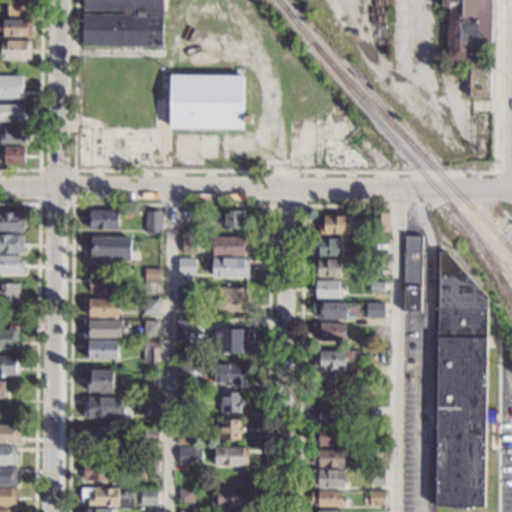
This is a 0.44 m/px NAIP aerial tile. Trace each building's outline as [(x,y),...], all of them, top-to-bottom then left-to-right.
[(32,0),(32,16),(7,16),(7,0),(32,0)] [(164,0),(163,47),(136,46),(136,49),(124,49),(124,47),(82,46),(83,13),(124,14),(124,11),(82,10),(82,0),(164,0)] [(491,0),(491,42),(487,42),(487,61),(491,61),(491,98),(469,98),(469,62),(447,62),(447,7),(442,7),(442,0),(491,0)] [(31,36),(2,36),(2,31),(0,31),(0,23),(2,23),(2,20),(31,19),(31,36)] [(31,59),(0,59),(0,40),(31,40),(31,59)] [(154,63),(147,63),(147,82),(83,82),(83,55),(154,55),(154,63)] [(243,129),(170,129),(170,74),(243,73),(243,129)] [(22,98),(0,98),(0,75),(22,75),(22,98)] [(315,104),(315,167),(287,167),(287,79),(292,79),(315,104)] [(162,99),(155,100),(155,127),(162,132),(162,166),(77,167),(77,126),(79,126),(78,83),(162,83),(162,99)] [(24,121),(0,121),(0,104),(24,104),(24,121)] [(25,144),(0,144),(0,135),(2,135),(2,126),(25,126),(25,144)] [(366,161),(366,167),(322,167),(322,139),(346,139),(366,161)] [(25,163),(3,164),(3,147),(25,147),(25,163)] [(119,229),(89,229),(89,221),(84,221),(83,211),(89,211),(89,210),(119,210),(119,229)] [(246,229),(223,229),(223,224),(218,224),(218,216),(223,215),(223,210),(246,210),(246,229)] [(161,233),(144,234),(144,211),(161,211),(161,233)] [(21,223),(23,223),(23,231),(0,231),(0,212),(21,212),(21,223)] [(389,231),(371,231),(371,212),(389,212),(389,231)] [(350,234),(319,234),(319,224),(322,224),(322,215),(350,215),(350,234)] [(23,253),(0,253),(0,234),(23,234),(23,253)] [(422,312),(404,312),(403,235),(422,235),(422,312)] [(249,245),(244,245),(244,256),(212,256),(212,236),(249,236),(249,245)] [(131,238),(131,260),(107,260),(107,257),(90,257),(90,237),(131,238)] [(196,252),(181,252),(181,237),(196,237),(196,252)] [(343,256),(318,256),(318,239),(343,239),(343,256)] [(487,296),(485,410),(494,410),(494,423),(485,423),(484,507),(473,507),(473,508),(467,508),(467,510),(452,509),(452,508),(446,508),(446,507),(434,507),(437,252),(446,252),(487,296)] [(18,262),(24,262),(24,274),(0,274),(0,255),(18,255),(18,262)] [(195,273),(177,273),(177,258),(195,257),(195,273)] [(248,277),(212,277),(212,258),(248,258),(248,277)] [(341,277),(317,277),(317,259),(341,259),(341,277)] [(161,280),(144,280),(144,268),(161,268),(161,280)] [(110,293),(105,293),(105,296),(98,296),(98,293),(88,293),(88,277),(92,277),(92,270),(110,269),(110,293)] [(339,297),(316,297),(316,280),(339,280),(339,297)] [(385,282),(385,292),(370,292),(370,281),(385,282)] [(21,302),(0,302),(0,283),(21,283),(21,302)] [(195,309),(178,309),(178,286),(195,286),(195,309)] [(247,311),(218,311),(218,287),(247,287),(247,311)] [(118,317),(105,317),(105,318),(96,318),(96,317),(87,317),(87,298),(118,298),(118,317)] [(158,314),(142,314),(142,299),(158,299),(158,314)] [(347,319),(319,319),(319,313),(312,313),(312,302),(346,302),(347,319)] [(384,317),(365,317),(365,302),(384,302),(384,317)] [(121,320),(121,338),(82,338),(82,320),(121,320)] [(194,320),(194,339),(176,339),(176,320),(194,320)] [(159,321),(159,336),(143,336),(143,321),(159,321)] [(345,341),(319,341),(319,335),(311,335),(311,324),(345,324),(345,341)] [(17,348),(0,348),(0,329),(17,329),(17,348)] [(249,354),(218,354),(218,339),(214,339),(214,345),(204,345),(204,329),(249,329),(249,354)] [(118,359),(88,359),(88,357),(82,357),(82,341),(118,340),(118,359)] [(158,364),(148,365),(148,362),(142,362),(142,347),(143,347),(143,341),(158,341),(158,364)] [(511,352),(511,371),(499,347),(507,343),(511,352)] [(345,368),(319,369),(319,367),(314,368),(314,352),(345,351),(345,368)] [(15,375),(0,375),(0,355),(15,355),(15,375)] [(193,381),(177,381),(177,363),(193,363),(193,381)] [(245,374),(240,374),(240,383),(212,383),(212,364),(245,363),(245,374)] [(114,393),(98,393),(98,392),(86,392),(86,377),(91,377),(91,370),(114,370),(114,393)] [(241,399),(243,399),(243,406),(241,406),(241,412),(219,412),(219,403),(220,403),(220,391),(241,391),(241,399)] [(192,408),(178,408),(178,392),(192,392),(192,408)] [(121,417),(82,417),(82,398),(121,397),(121,417)] [(159,414),(144,414),(144,398),(159,398),(159,414)] [(386,406),(386,416),(371,416),(371,406),(386,406)] [(342,414),(346,414),(346,424),(318,424),(318,407),(342,407),(342,414)] [(241,426),(242,426),(242,433),(241,433),(241,440),(219,440),(219,419),(241,419),(241,426)] [(19,442),(0,442),(0,425),(19,425),(19,442)] [(112,439),(115,439),(115,446),(82,445),(82,427),(112,426),(112,439)] [(158,427),(158,442),(142,443),(142,427),(158,427)] [(384,428),(384,437),(372,437),(371,427),(384,428)] [(344,445),(318,445),(318,440),(311,440),(311,428),(344,428),(344,445)] [(194,444),(176,444),(176,429),(194,429),(194,444)] [(16,465),(6,465),(0,465),(0,445),(16,445),(16,465)] [(195,463),(179,464),(179,447),(195,447),(195,463)] [(248,465),(214,465),(214,447),(248,447),(248,465)] [(347,462),(344,462),(344,467),(317,467),(317,461),(312,461),(312,450),(346,449),(347,462)] [(158,458),(159,473),(141,473),(141,457),(158,458)] [(116,480),(83,480),(83,463),(116,463),(116,480)] [(16,486),(0,486),(0,466),(16,466),(16,486)] [(385,470),(386,483),(369,483),(369,469),(385,470)] [(344,488),(327,488),(327,489),(319,489),(319,488),(316,488),(316,482),(312,482),(312,470),(344,470),(344,488)] [(15,506),(1,507),(1,506),(0,506),(0,487),(15,487),(15,506)] [(248,499),(244,499),(244,505),(217,506),(217,488),(248,487),(248,499)] [(119,488),(119,493),(123,493),(123,491),(134,491),(134,501),(118,501),(118,505),(88,505),(88,488),(119,488)] [(193,503),(179,503),(179,489),(179,488),(193,488),(193,503)] [(157,505),(139,505),(139,500),(136,500),(136,494),(140,494),(140,489),(157,489),(157,505)] [(341,498),(346,498),(346,505),(342,505),(342,507),(317,507),(317,502),(309,502),(309,491),(341,490),(341,498)] [(385,505),(369,505),(369,491),(385,491),(385,505)]
